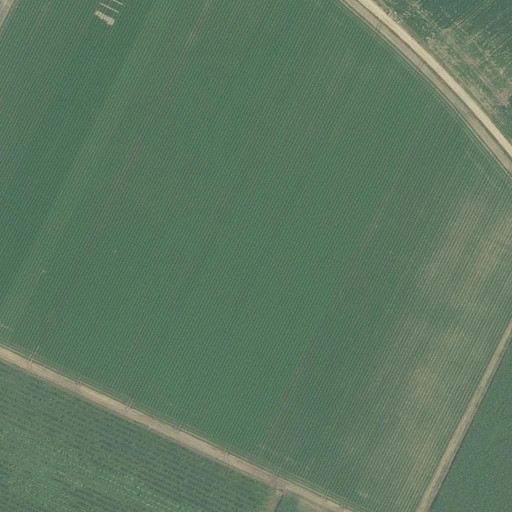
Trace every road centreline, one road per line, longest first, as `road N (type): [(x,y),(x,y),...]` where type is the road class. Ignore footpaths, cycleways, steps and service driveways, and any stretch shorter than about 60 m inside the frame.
road 1 (track): [(511,329),(421,511),(337,511),(0,355)]
road 2 (track): [(364,0),(511,147)]
